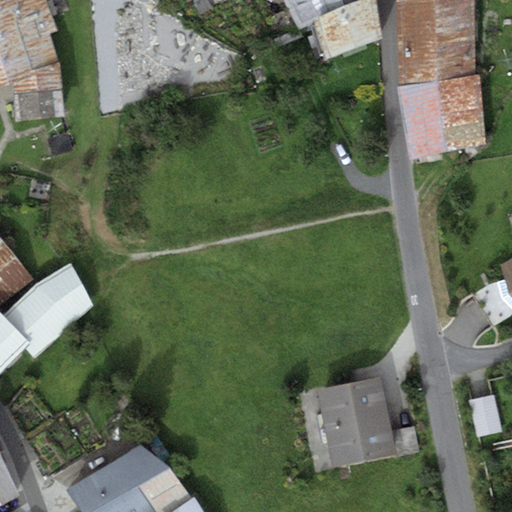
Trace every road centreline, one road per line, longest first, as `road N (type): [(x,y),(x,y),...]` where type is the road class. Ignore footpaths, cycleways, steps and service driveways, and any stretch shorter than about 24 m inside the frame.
road 1 (secondary): [(433,370),(407,209),(389,0)]
road 2 (secondary): [(462,511),(433,370)]
